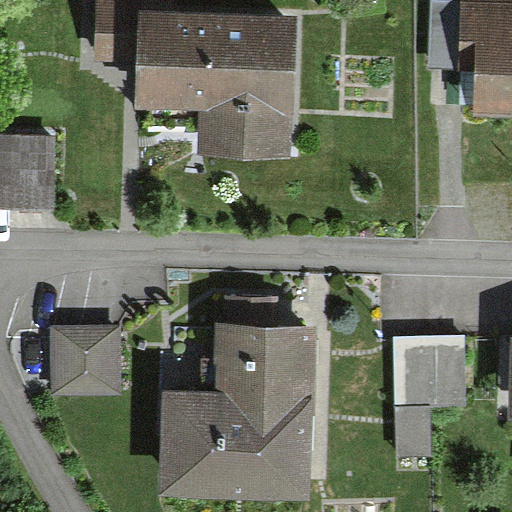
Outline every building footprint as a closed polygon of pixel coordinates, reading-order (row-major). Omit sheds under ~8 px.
[(155,0),(95,0),(94,66),(139,67),(138,108),(199,109),(199,123),(198,150),(297,152),(299,13),(155,10),(155,0)] [(511,0),(431,0),(431,64),(461,64),(462,32),(473,32),(481,32),(480,112),(511,112),(511,0)] [(60,131),(0,129),(0,202),(58,204),(60,131)] [(316,353),(316,323),(280,323),(280,298),(229,297),(229,312),(221,312),(220,386),(172,385),(172,489),(315,490),(316,353)] [(125,328),(56,325),(54,389),(123,392),(125,328)] [(435,333),(393,333),(393,402),(434,402),(435,333)] [(468,333),(435,333),(434,402),(468,403),(468,333)]
